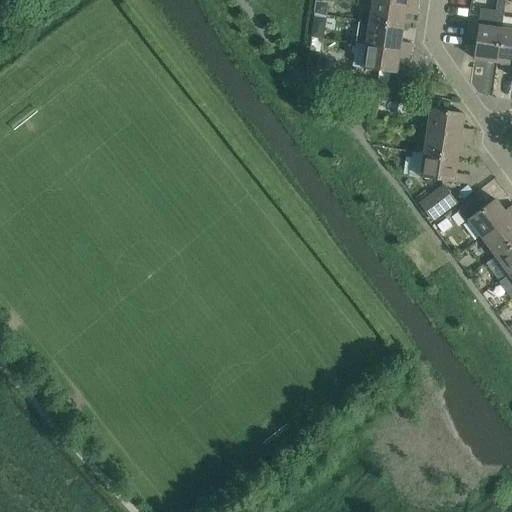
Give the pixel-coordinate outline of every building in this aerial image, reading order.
[(416,7),(368,0),(365,0),(372,1),(369,23),(402,28),(404,14),(415,15),(416,7)] [(504,0),(496,0),(495,11),(480,9),(473,59),(496,62),(502,21),(504,0)] [(446,17),(464,18),(465,8),(447,7),(446,17)] [(496,62),(511,64),(511,22),(502,21),(496,62)] [(359,23),(355,44),(410,52),(411,44),(400,42),(402,28),(369,23),(369,24),(359,23)] [(410,52),(355,44),(355,45),(365,46),(362,69),(395,74),(397,59),(409,60),(410,52)] [(426,132),(471,139),(472,130),(461,128),(463,114),(430,109),(426,132)] [(426,132),(423,154),(456,159),(458,145),(469,147),(471,139),(426,132)] [(456,159),(423,154),(420,178),(453,183),(453,182),(464,184),(465,175),(454,174),(456,159)] [(417,203),(432,222),(457,203),(442,184),(417,203)] [(494,199),(484,206),(477,197),(457,212),(465,222),(468,220),(481,238),(511,215),(511,204),(503,211),(494,199)] [(511,215),(481,238),(495,256),(511,243),(511,215)] [(511,243),(495,256),(509,275),(511,272),(511,243)]
